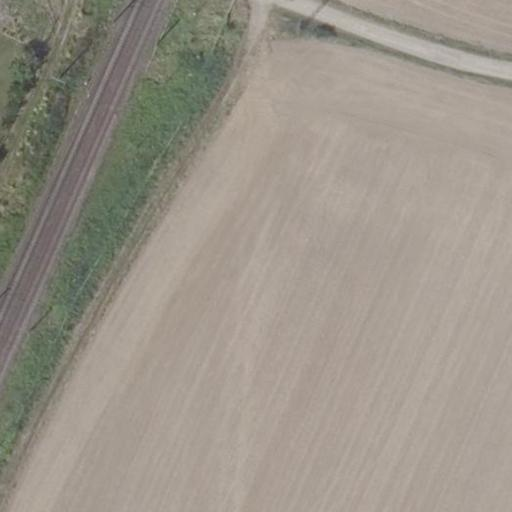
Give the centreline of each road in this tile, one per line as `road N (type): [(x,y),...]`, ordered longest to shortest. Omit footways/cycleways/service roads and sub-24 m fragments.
road 1 (track): [(0,505),(145,196),(222,89),(262,0)]
road 2 (track): [(283,0),(511,74)]
